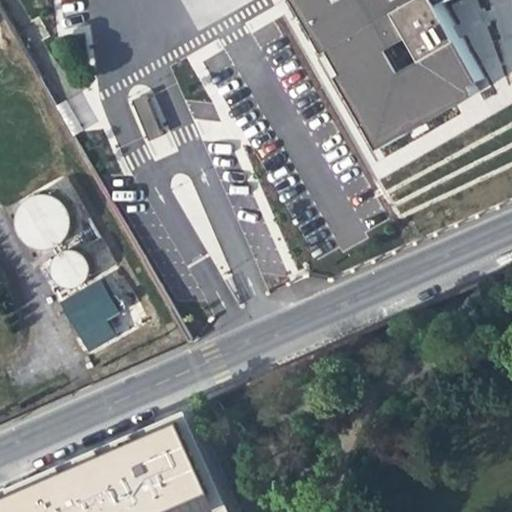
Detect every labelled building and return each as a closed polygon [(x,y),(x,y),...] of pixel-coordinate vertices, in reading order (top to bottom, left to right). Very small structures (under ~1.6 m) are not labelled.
[(484,76),(459,31),(443,2),(442,0),(299,0),(383,143),(480,90),(475,81),(484,76)] [(132,102),(144,125),(157,119),(145,95),(132,102)] [(63,195),(48,193),(34,198),(24,210),(22,225),(27,239),(38,249),(53,251),(68,246),(77,234),(80,219),(75,205),(63,195)] [(87,253),(77,251),(68,254),(62,261),(60,271),(63,280),(71,286),(80,288),(89,285),(95,278),(97,268),(94,259),(87,253)] [(121,311),(103,280),(62,303),(80,334),(107,319),(121,311)] [(107,319),(80,334),(90,351),(117,336),(107,319)] [(226,511),(220,498),(183,411),(166,419),(31,478),(12,487),(17,503),(20,511),(226,511)] [(6,509),(0,511),(20,511),(17,503),(6,509)]
